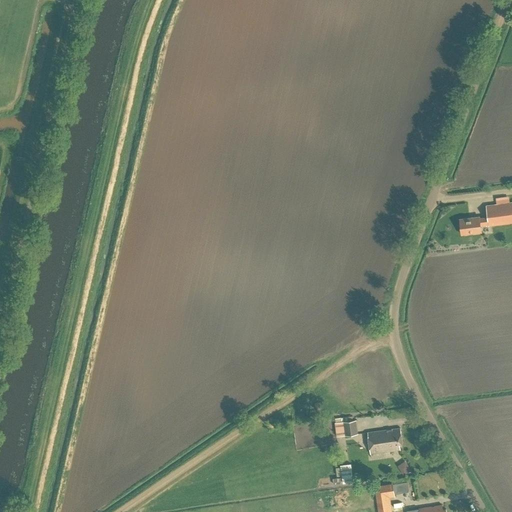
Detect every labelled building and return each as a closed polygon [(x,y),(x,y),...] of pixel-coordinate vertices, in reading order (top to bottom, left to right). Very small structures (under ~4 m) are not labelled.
[(480,216),(461,218),(462,234),(482,232),(481,226),(489,225),(489,227),(511,224),(511,202),(507,203),(506,197),(496,198),(497,205),(486,206),(487,215),(480,216)] [(355,420),(333,423),(335,437),(357,434),(355,420)] [(368,433),(371,454),(400,450),(400,444),(403,444),(401,428),(368,433)] [(353,481),(351,463),(340,465),(343,483),(353,481)] [(404,475),(411,470),(408,465),(401,469),(404,475)] [(391,511),(390,497),(394,496),(392,484),(375,486),(378,511),(391,511)]
